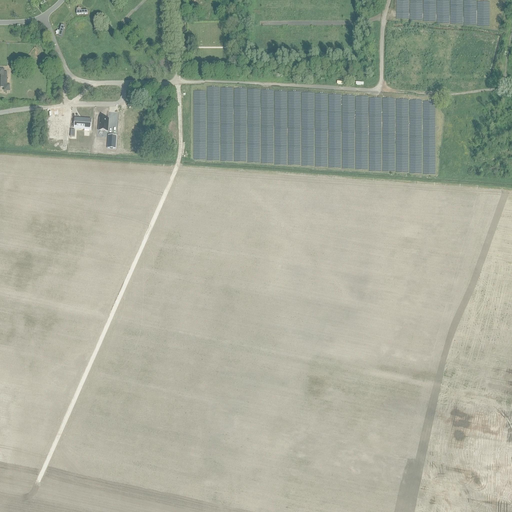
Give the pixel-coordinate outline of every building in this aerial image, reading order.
[(7,84),(7,72),(4,72),(4,68),(0,68),(0,75),(0,81),(0,87),(3,88),(3,91),(10,91),(10,84),(7,84)] [(50,136),(54,136),(54,135),(58,135),(58,136),(62,137),(62,136),(67,136),(68,132),(63,132),(63,125),(62,125),(62,119),(56,119),(56,118),(55,118),(55,119),(52,118),(51,125),(53,125),(52,129),(51,129),(50,136)] [(100,119),(99,131),(108,131),(108,119),(100,119)] [(76,120),(75,128),(90,129),(90,120),(76,120)] [(124,126),(123,133),(132,133),(132,132),(139,132),(139,130),(141,130),(141,124),(138,124),(138,123),(128,123),(127,127),(124,126)] [(115,149),(116,136),(108,135),(107,149),(115,149)]
